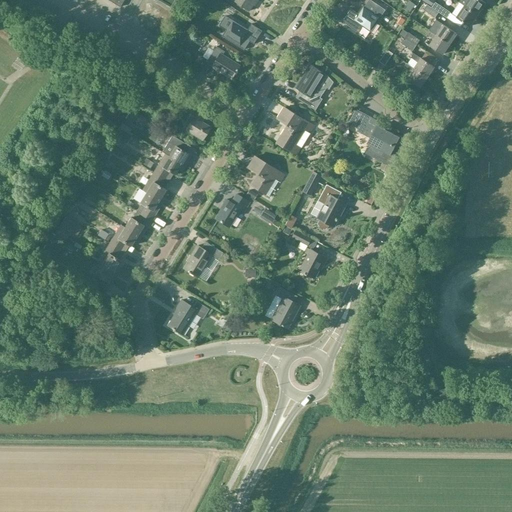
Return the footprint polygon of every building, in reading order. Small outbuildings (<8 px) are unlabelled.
[(255,6),(258,1),(256,0),(235,0),(234,2),(249,12),(253,6),(255,6)] [(465,6),(478,16),(486,4),(480,0),(469,0),(460,0),(459,2),(465,6)] [(431,8),(439,13),(446,18),(450,13),(435,2),(431,8)] [(478,16),(465,6),(459,2),(455,8),(457,10),(453,15),(458,18),(457,18),(471,27),(478,16)] [(439,13),(431,8),(427,5),(424,11),(435,18),(439,13)] [(350,9),(341,22),(352,29),(352,31),(358,35),(363,28),(371,33),(381,18),(363,6),(358,14),(350,9)] [(254,45),(262,32),(251,25),(248,31),(225,17),(219,26),(226,30),(222,37),(244,50),(249,42),(254,45)] [(437,36),(450,45),(457,35),(444,26),(436,21),(433,25),(441,30),(437,36)] [(450,45),(437,36),(429,31),(427,35),(434,40),(430,46),(443,55),(450,45)] [(405,39),(417,46),(420,41),(408,33),(405,39)] [(413,52),(417,46),(405,39),(401,44),(413,52)] [(232,80),(240,67),(222,56),(224,52),(216,47),(207,62),(213,65),(212,67),(232,80)] [(380,63),(384,66),(385,67),(393,55),(388,51),(380,63)] [(415,69),(428,78),(435,68),(422,59),(414,54),(411,58),(419,63),(415,69)] [(428,78),(415,69),(407,64),(404,68),(412,74),(408,80),(421,88),(428,78)] [(325,76),(325,75),(310,66),(304,76),(303,76),(295,88),(300,91),(295,98),(315,111),(322,100),(320,98),(326,89),(329,90),(333,83),(327,76),(327,77),(325,76)] [(212,119),(206,115),(193,107),(185,121),(189,123),(185,130),(201,140),(209,127),(207,126),(210,121),(211,121),(212,119)] [(310,133),(314,126),(285,108),(278,119),(288,126),(277,144),(296,155),(300,148),(295,145),(305,130),(310,133)] [(377,121),(372,119),(356,110),(348,124),(358,129),(357,132),(370,139),(368,144),(371,146),(366,154),(389,166),(398,151),(397,151),(397,152),(394,150),(400,138),(375,125),(377,121)] [(126,118),(134,125),(139,119),(131,112),(126,118)] [(116,138),(126,144),(131,136),(121,130),(116,138)] [(164,155),(184,167),(195,151),(180,141),(176,147),(174,146),(168,157),(164,154),(164,155)] [(182,171),(184,167),(164,155),(153,172),(168,182),(169,181),(172,175),(174,176),(178,169),(182,171)] [(279,182),(283,175),(254,157),(247,168),(258,175),(251,186),(264,195),(274,179),(279,182)] [(163,189),(168,182),(153,172),(152,174),(142,190),(162,203),(165,199),(161,196),(165,190),(163,189)] [(313,172),(303,191),(311,195),(321,176),(313,172)] [(327,229),(330,224),(334,227),(347,203),(338,199),(342,192),(327,185),(318,201),(324,205),(317,218),(320,219),(318,224),(318,226),(319,228),(323,230),(325,230),(327,229)] [(152,220),(162,203),(142,190),(141,191),(145,193),(139,203),(140,204),(136,211),(151,221),(152,220)] [(215,219),(218,221),(216,224),(217,227),(221,230),(224,229),(227,225),(229,226),(240,209),(244,211),(249,202),(236,194),(231,203),(226,200),(222,205),(223,206),(215,219)] [(361,202),(369,206),(372,201),(363,196),(361,202)] [(140,239),(151,221),(136,211),(135,213),(135,212),(131,219),(130,218),(123,228),(120,225),(119,226),(140,239)] [(352,233),(356,228),(351,223),(347,228),(352,233)] [(138,243),(140,239),(119,226),(109,243),(108,244),(123,253),(124,252),(128,246),(130,247),(134,240),(138,243)] [(299,271),(306,274),(314,278),(319,269),(321,270),(327,259),(312,251),(316,243),(311,241),(312,239),(296,230),(292,238),(307,246),(303,253),(307,255),(299,271)] [(217,261),(222,252),(205,242),(201,248),(197,246),(183,268),(198,277),(210,256),(217,261)] [(119,261),(123,253),(108,244),(97,262),(118,275),(120,270),(116,268),(120,262),(119,261)] [(107,291),(118,275),(97,262),(101,265),(94,275),(96,276),(92,282),(107,291)] [(296,313),(299,306),(293,303),(296,296),(280,288),(275,296),(282,299),(271,320),(287,328),(295,313),(296,313)] [(202,319),(209,309),(196,302),(193,307),(181,300),(174,310),(176,312),(168,326),(172,328),(171,329),(173,330),(174,329),(182,335),(194,314),(202,319)] [(220,331),(227,335),(234,324),(227,320),(220,331)]
